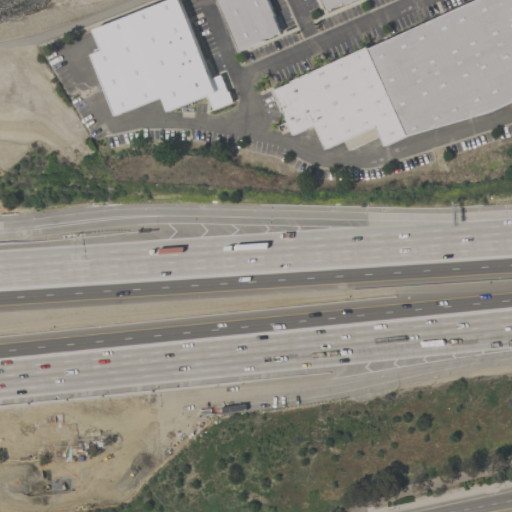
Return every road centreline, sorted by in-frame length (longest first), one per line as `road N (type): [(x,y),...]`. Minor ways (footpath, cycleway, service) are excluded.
road 1 (motorway): [(0,350),(511,300)]
road 2 (motorway): [(0,375),(511,326)]
road 3 (motorway): [(511,240),(0,279)]
road 4 (motorway): [(511,266),(0,296)]
road 5 (motorway): [(511,224),(0,232)]
road 6 (motorway): [(227,397),(511,349)]
road 7 (motorway): [(0,420),(227,397)]
road 8 (motorway): [(115,408),(139,438),(140,474),(118,499),(1,511)]
